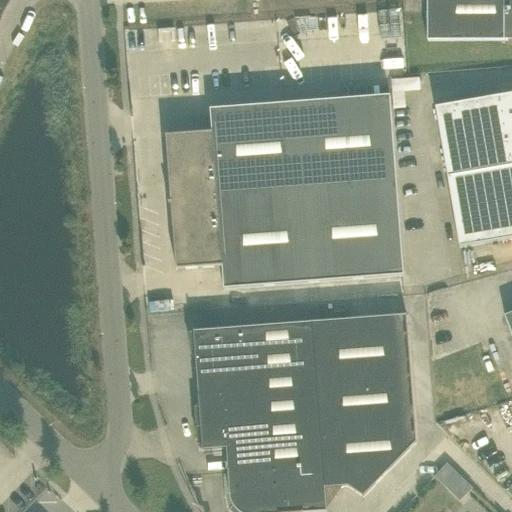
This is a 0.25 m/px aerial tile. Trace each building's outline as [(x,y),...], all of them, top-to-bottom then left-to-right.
[(511,0),(427,0),(427,42),(511,41),(511,0)] [(511,95),(436,109),(448,179),(511,167),(511,95)] [(404,276),(390,97),(211,111),(213,133),(166,137),(171,203),(169,203),(169,205),(171,205),(177,271),(223,267),(225,290),(404,276)] [(511,167),(448,179),(460,249),(511,239),(511,167)] [(151,269),(163,269),(162,240),(150,240),(151,269)] [(204,452),(226,450),(230,497),(230,499),(231,502),(232,504),(233,506),(229,511),(327,511),(326,489),(348,488),(363,498),(417,443),(407,316),(195,333),(195,332),(194,332),(203,453),(204,452)] [(462,477),(449,464),(436,477),(450,490),(462,477)] [(492,511),(470,490),(447,511),(492,511)]
